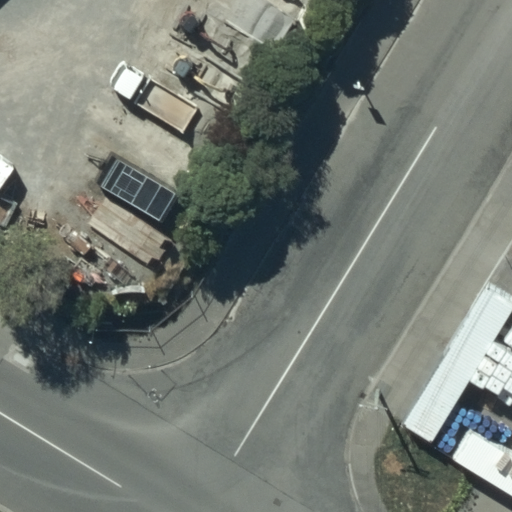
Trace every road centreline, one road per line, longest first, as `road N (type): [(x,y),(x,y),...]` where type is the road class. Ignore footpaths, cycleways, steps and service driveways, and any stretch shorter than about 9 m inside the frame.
road 1 (residential): [(203,511),(511,11)]
road 2 (tertiary): [(163,511),(0,412)]
